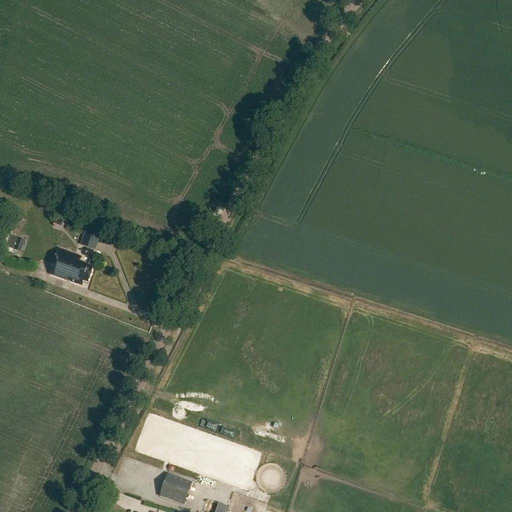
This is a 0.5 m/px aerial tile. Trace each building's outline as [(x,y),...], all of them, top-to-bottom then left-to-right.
[(88,233),(82,247),(97,253),(103,238),(88,233)] [(15,250),(22,253),(26,240),(19,238),(15,250)] [(52,277),(84,288),(85,284),(90,286),(96,269),(82,264),(83,260),(61,252),(52,277)] [(161,494),(185,503),(191,485),(167,477),(161,494)] [(213,511),(222,511),(226,504),(216,500),(212,511),(213,511)]
